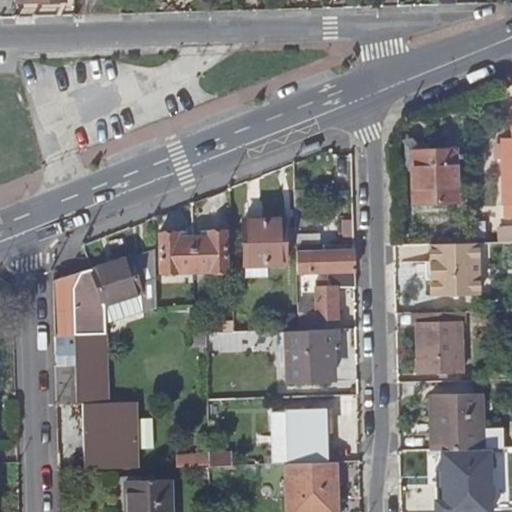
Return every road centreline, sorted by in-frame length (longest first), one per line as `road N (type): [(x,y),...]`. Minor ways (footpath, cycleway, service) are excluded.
road 1 (residential): [(397,84),(387,47),(330,25),(0,37)]
road 2 (residential): [(371,95),(383,426),(376,511)]
road 3 (primary): [(371,95),(25,223)]
road 4 (residential): [(37,511),(25,223)]
road 5 (primary): [(511,38),(397,84)]
